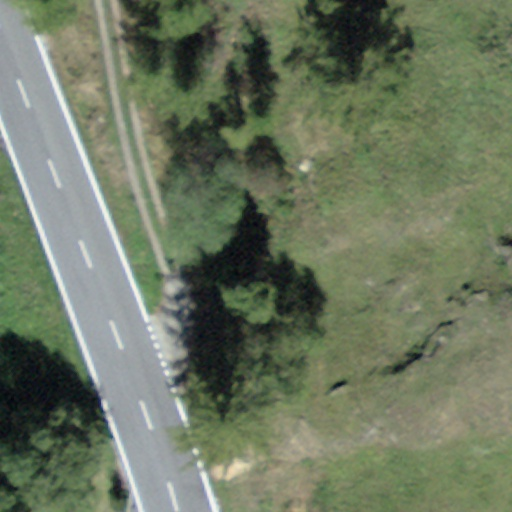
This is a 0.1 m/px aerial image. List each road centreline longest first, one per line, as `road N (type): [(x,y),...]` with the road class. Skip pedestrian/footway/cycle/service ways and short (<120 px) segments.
road 1 (secondary): [(173,511),(125,356),(0,32)]
road 2 (track): [(125,356),(173,330),(177,290),(123,117),(100,0)]
